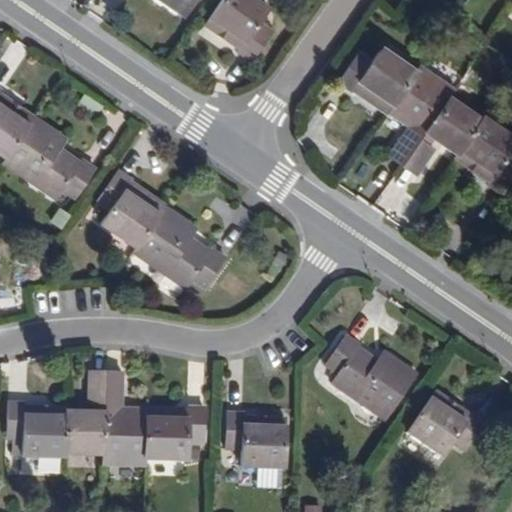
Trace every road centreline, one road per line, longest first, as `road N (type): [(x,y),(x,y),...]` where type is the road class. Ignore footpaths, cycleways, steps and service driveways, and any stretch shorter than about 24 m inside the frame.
road 1 (residential): [(338,227),(276,313),(246,335),(210,343),(104,330),(0,344)]
road 2 (tertiary): [(10,0),(236,153)]
road 3 (tertiary): [(338,227),(511,345)]
road 4 (residential): [(236,153),(347,0)]
road 5 (tertiary): [(236,153),(338,227)]
